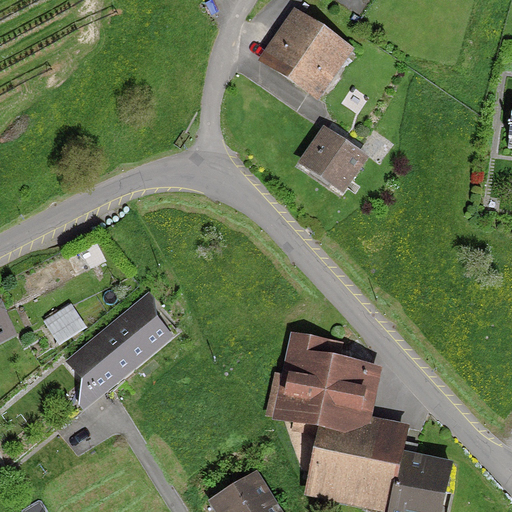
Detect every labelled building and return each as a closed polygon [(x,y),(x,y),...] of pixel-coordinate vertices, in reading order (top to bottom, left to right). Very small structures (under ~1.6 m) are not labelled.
[(299,21),(268,68),(306,93),(338,47),(299,21)] [(339,192),(361,160),(322,133),(300,165),(339,192)] [(182,331),(154,298),(78,362),(105,395),(182,331)] [(81,328),(67,307),(42,323),(56,344),(81,328)] [(32,359),(49,348),(41,335),(24,346),(32,359)] [(309,483),(390,501),(400,457),(403,443),(353,432),(365,375),(329,367),(334,347),(296,338),(278,417),(322,426),(309,483)] [(438,511),(448,468),(400,457),(390,501),(387,511),(438,511)] [(209,504),(214,511),(273,511),(252,477),(242,483),(240,481),(237,483),(238,486),(209,504)]
